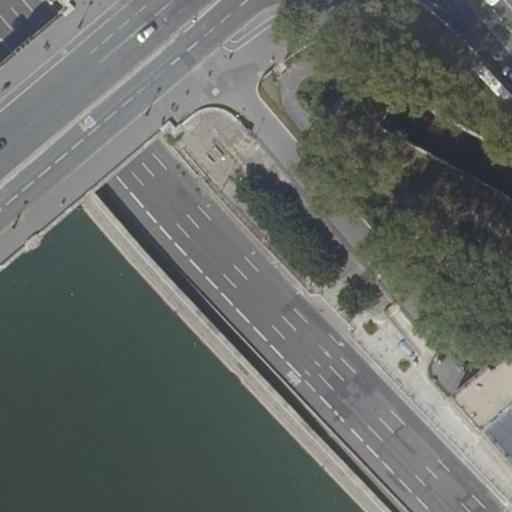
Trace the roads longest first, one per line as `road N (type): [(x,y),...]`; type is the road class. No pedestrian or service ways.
road 1 (primary): [(0,1),(130,159),(420,479)]
road 2 (primary): [(183,0),(0,151)]
